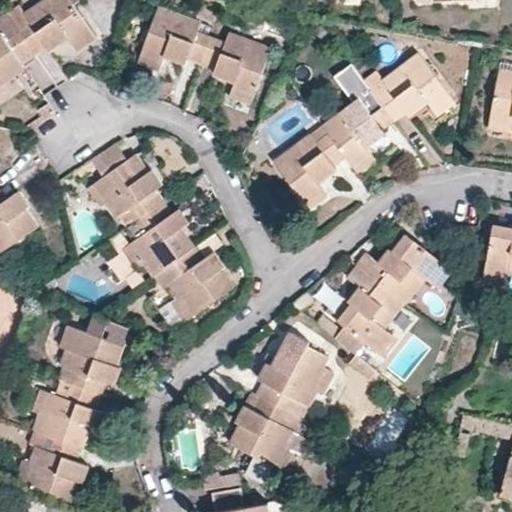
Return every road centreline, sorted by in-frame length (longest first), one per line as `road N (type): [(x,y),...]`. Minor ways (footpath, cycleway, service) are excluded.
road 1 (residential): [(74,141),(117,113),(190,131),(214,157),(284,287)]
road 2 (residential): [(169,511),(151,451),(158,419),(284,287)]
road 3 (residential): [(284,287),(376,215),(435,187),(511,190)]
